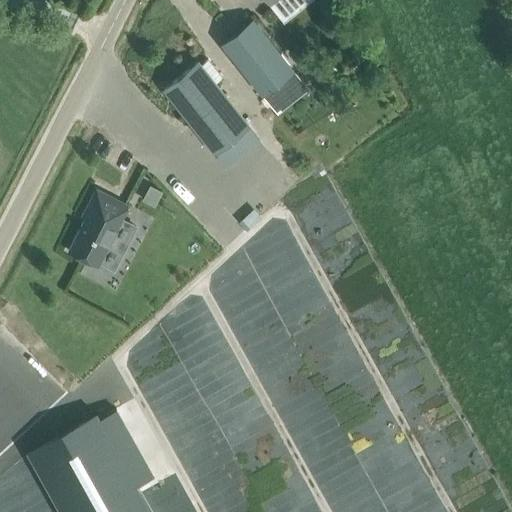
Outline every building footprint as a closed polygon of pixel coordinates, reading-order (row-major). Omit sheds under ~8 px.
[(253,18),(221,43),(263,96),(294,70),(253,18)] [(164,88),(215,152),(245,129),(250,126),(215,82),(222,77),(208,60),(201,65),(198,61),(164,88)] [(156,204),(164,187),(140,177),(133,194),(156,204)] [(85,217),(68,250),(98,265),(100,261),(122,219),(129,205),(96,188),(82,216),(85,217)] [(171,511),(111,381),(41,414),(85,511),(171,511)]
